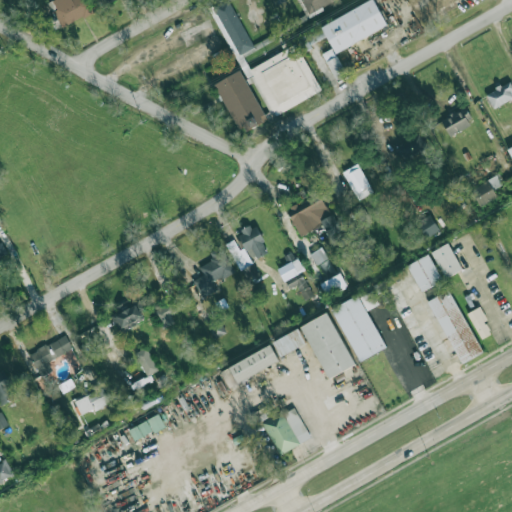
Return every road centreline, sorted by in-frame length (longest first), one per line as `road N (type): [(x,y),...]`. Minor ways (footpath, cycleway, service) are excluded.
road 1 (residential): [(0,328),(207,208),(293,133),(511,3)]
road 2 (secondary): [(511,357),(242,511)]
road 3 (residential): [(0,25),(257,166)]
road 4 (secondary): [(299,511),(511,392)]
road 5 (residential): [(74,67),(191,0)]
